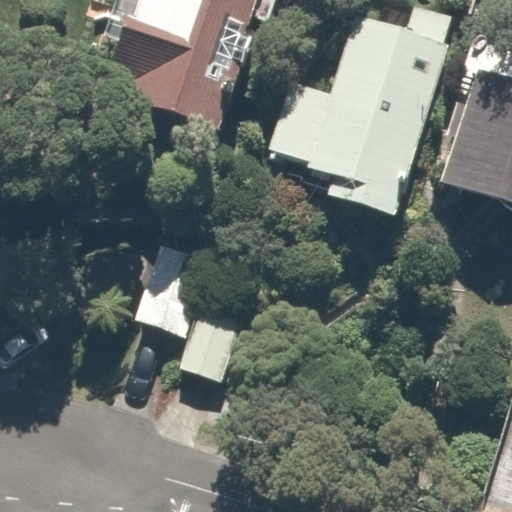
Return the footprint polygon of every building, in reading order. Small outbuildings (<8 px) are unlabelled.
[(275,0),(134,0),(107,94),(238,132),(275,0)] [(396,221),(439,39),(350,17),(332,90),(287,80),(268,161),(330,176),(323,203),(396,221)] [(511,66),(483,59),(447,193),(511,210),(511,66)] [(206,246),(160,235),(138,323),(184,334),(206,246)] [(229,386),(239,308),(194,303),(185,381),(229,386)] [(339,511),(262,490),(255,511),(339,511)]
